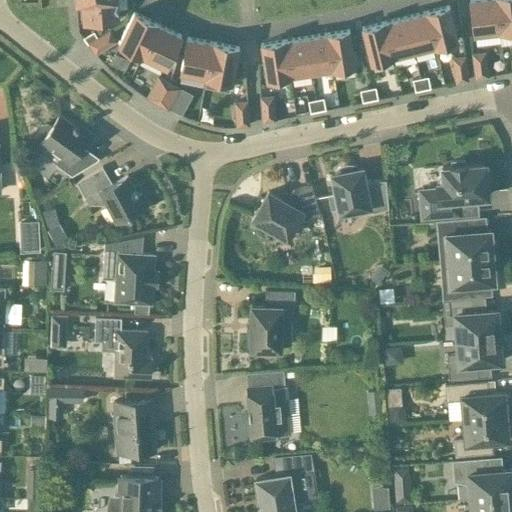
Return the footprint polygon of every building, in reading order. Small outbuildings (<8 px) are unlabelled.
[(120,18),(118,0),(82,0),(84,21),(120,18)] [(500,31),(496,0),(469,0),(474,34),(500,31)] [(511,0),(496,0),(500,31),(511,29),(511,0)] [(449,5),(427,11),(435,46),(457,40),(449,5)] [(414,51),(435,46),(427,11),(405,16),(414,51)] [(118,44),(142,56),(157,23),(134,12),(118,44)] [(405,16),(385,21),(393,56),(414,51),(405,16)] [(370,62),(393,56),(385,21),(362,27),(370,62)] [(181,35),(157,23),(142,56),(165,67),(181,35)] [(327,33),(332,68),(355,65),(349,29),(327,33)] [(98,37),(89,43),(95,53),(116,41),(109,30),(98,37)] [(88,43),(89,43),(98,37),(94,31),(84,38),(88,43)] [(327,33),(305,36),(310,72),(332,68),(327,33)] [(290,75),(310,72),(305,36),(284,40),(290,75)] [(180,72),(206,77),(213,42),(187,37),(180,72)] [(284,40),(261,43),(266,79),(290,75),(284,40)] [(239,47),(213,42),(206,77),(232,82),(239,47)] [(112,49),(108,63),(124,67),(128,54),(112,49)] [(484,52),(472,54),(475,78),(487,76),(484,52)] [(467,80),(464,56),(452,58),(455,82),(467,80)] [(146,97),(157,103),(169,82),(158,76),(146,97)] [(428,76),(420,78),(422,90),(430,88),(428,76)] [(412,79),(415,91),(422,90),(420,78),(412,79)] [(168,109),(179,88),(169,82),(157,103),(168,109)] [(370,100),(378,99),(375,87),(368,89),(370,100)] [(360,90),(362,102),(370,100),(368,89),(360,90)] [(274,120),(273,96),(260,97),(262,121),(274,120)] [(323,98),(315,99),(318,111),(325,109),(323,98)] [(310,113),(318,111),(315,99),(308,101),(310,113)] [(247,101),(234,102),(236,126),(249,125),(247,101)] [(32,145),(57,163),(56,165),(72,176),(98,160),(97,159),(95,160),(79,148),(88,135),(60,115),(52,125),(49,123),(42,123),(31,138),(32,145)] [(458,198),(487,195),(486,177),(490,177),(489,169),(485,170),(485,163),(466,165),(466,164),(464,164),(464,160),(451,161),(452,165),(450,165),(451,166),(442,167),(442,168),(447,168),(448,181),(437,182),(437,189),(420,190),(422,217),(459,214),(458,198)] [(354,215),(370,212),(388,208),(386,179),(370,181),(370,182),(365,184),(362,168),(358,169),(357,165),(353,164),(346,164),(340,165),(335,169),(335,170),(336,173),(332,174),(336,192),(329,193),(332,207),(339,206),(340,212),(353,209),(354,215)] [(116,221),(147,204),(141,192),(138,194),(127,175),(112,183),(102,166),(76,182),(85,199),(90,196),(94,204),(104,199),(116,221)] [(304,218),(320,214),(311,183),(293,188),(289,196),(284,193),(281,199),(268,192),(253,218),(264,224),(267,235),(300,226),(304,218)] [(55,208),(43,211),(47,228),(59,223),(55,208)] [(445,234),(447,259),(497,255),(496,241),(491,241),(490,229),(466,231),(465,218),(436,220),(437,235),(445,234)] [(40,250),(38,221),(19,222),(21,251),(40,250)] [(156,285),(157,271),(153,270),(154,255),(142,254),(143,236),(104,242),(102,278),(116,279),(115,300),(151,302),(152,284),(156,285)] [(53,250),(52,269),(65,270),(66,251),(53,250)] [(498,269),(497,255),(447,259),(449,284),(441,284),(443,299),(471,297),(470,283),(494,281),(493,269),(498,269)] [(28,257),(29,279),(45,278),(44,256),(28,257)] [(330,266),(317,267),(318,282),(330,281),(330,266)] [(247,332),(247,345),(251,345),(251,348),(280,349),(281,303),(294,303),(294,290),(265,290),(265,306),(252,305),(251,332),(247,332)] [(455,323),(456,338),(499,335),(498,325),(501,322),(501,314),(497,313),(497,309),(473,311),(472,297),(443,299),(445,324),(455,323)] [(51,316),(51,328),(65,328),(65,316),(51,316)] [(150,373),(150,361),(148,358),(146,358),(147,330),(121,330),(121,318),(95,317),(94,341),(103,341),(103,348),(115,349),(115,375),(143,376),(147,376),(150,373)] [(499,345),(499,335),(456,338),(457,353),(447,354),(449,379),(477,377),(476,363),(501,361),(500,357),(504,355),(503,347),(499,345)] [(384,361),(401,360),(400,344),(383,345),(384,361)] [(458,399),(459,418),(506,415),(505,406),(509,403),(508,394),(504,392),(504,391),(488,392),(487,380),(446,383),(447,400),(458,399)] [(271,385),(247,387),(249,408),(248,408),(249,418),(250,418),(252,438),(276,436),(275,433),(289,432),(285,387),(271,388),(271,385)] [(49,387),(49,417),(63,418),(63,402),(83,402),(84,388),(49,387)] [(400,387),(386,388),(388,405),(401,404),(400,387)] [(113,401),(117,452),(155,450),(151,399),(113,401)] [(506,423),(506,415),(459,418),(461,438),(450,439),(452,455),(493,452),(492,440),(508,438),(507,437),(511,434),(510,425),(506,423)] [(294,511),(289,474),(312,471),(310,454),(274,457),(277,475),(256,478),(261,511),(294,511)] [(469,484),(470,498),(511,494),(511,489),(511,484),(511,483),(511,468),(484,471),(483,457),(452,460),(454,481),(469,484)] [(412,500),(409,466),(393,468),(396,502),(412,500)] [(157,511),(158,476),(120,475),(120,494),(112,493),(110,511),(157,511)] [(511,511),(511,494),(470,498),(471,511),(511,511)]
